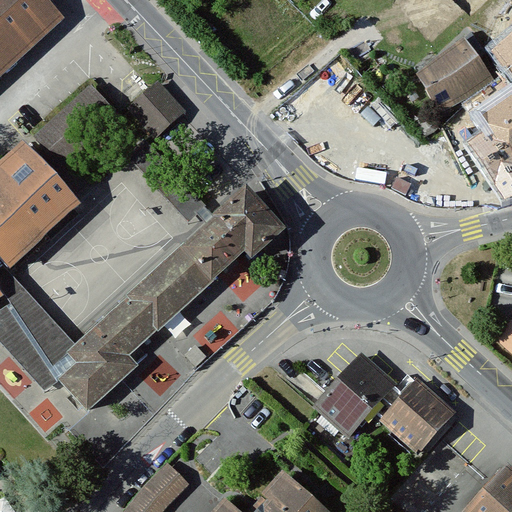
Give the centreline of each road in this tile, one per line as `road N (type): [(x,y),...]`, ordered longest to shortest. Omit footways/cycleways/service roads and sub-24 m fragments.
road 1 (residential): [(99,511),(241,360),(329,290)]
road 2 (tertiary): [(126,0),(334,223)]
road 3 (tertiary): [(397,291),(511,402)]
